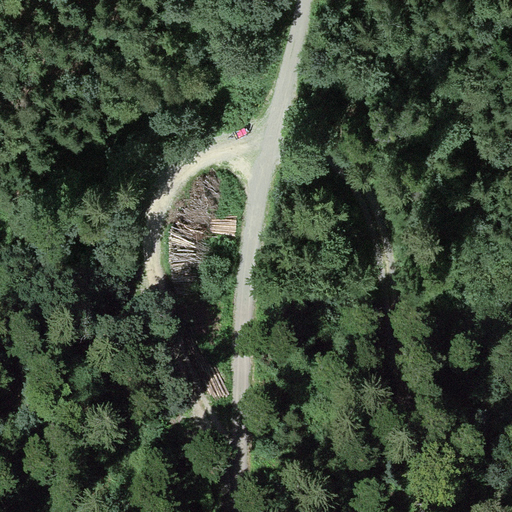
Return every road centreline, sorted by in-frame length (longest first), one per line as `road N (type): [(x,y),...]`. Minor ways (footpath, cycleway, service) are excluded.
road 1 (track): [(428,511),(371,197),(346,161),(300,145),(271,142),(210,158),(161,200),(152,225),(159,286),(239,481)]
road 2 (track): [(303,0),(243,275),(242,511)]
